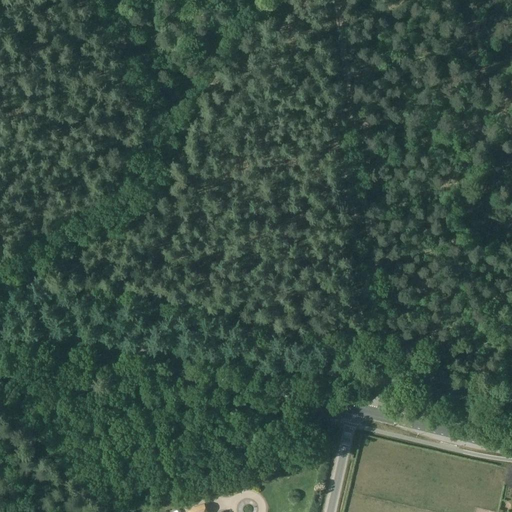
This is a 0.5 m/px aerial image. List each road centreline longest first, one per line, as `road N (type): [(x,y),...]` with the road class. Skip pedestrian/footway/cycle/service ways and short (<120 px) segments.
road 1 (track): [(382,379),(386,352),(0,284)]
road 2 (track): [(258,0),(195,77),(131,200),(0,282)]
road 3 (secondary): [(353,408),(187,376),(0,353)]
road 4 (track): [(336,0),(386,352)]
road 5 (secondary): [(511,449),(353,408)]
road 6 (track): [(171,116),(111,0)]
